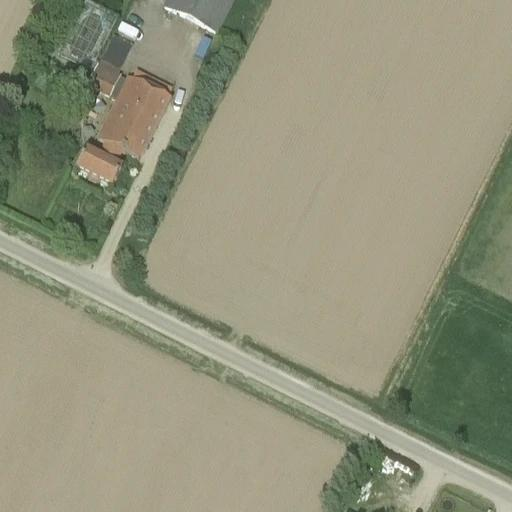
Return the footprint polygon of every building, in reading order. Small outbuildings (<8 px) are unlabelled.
[(79,0),(54,51),(90,69),(117,15),(87,0),(79,0)] [(217,38),(235,0),(166,0),(162,10),(217,38)] [(86,91),(109,102),(121,79),(118,77),(132,49),(112,39),(86,91)] [(140,165),(170,103),(126,80),(95,142),(140,165)] [(112,191),(122,171),(85,153),(75,173),(112,191)]
